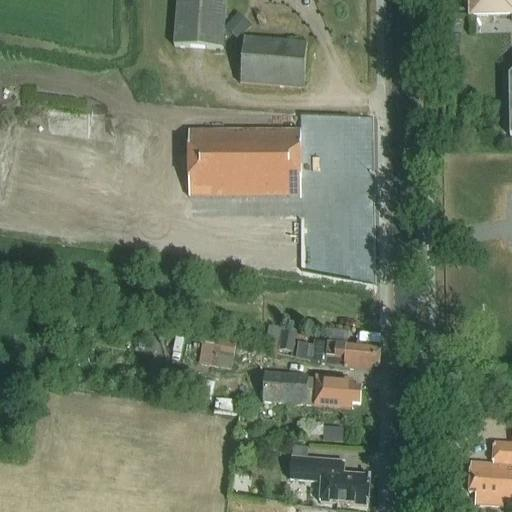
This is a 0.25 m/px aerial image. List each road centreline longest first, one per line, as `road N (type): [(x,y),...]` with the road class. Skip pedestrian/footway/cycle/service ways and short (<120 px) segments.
road 1 (unclassified): [(395,329),(0,278)]
road 2 (tertiary): [(396,0),(395,329)]
road 3 (tertiary): [(395,329),(394,511)]
